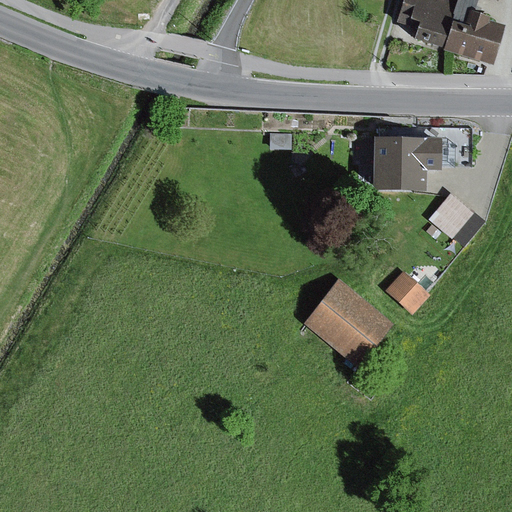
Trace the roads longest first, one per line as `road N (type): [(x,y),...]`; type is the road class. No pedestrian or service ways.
road 1 (tertiary): [(213,89),(511,102)]
road 2 (tertiary): [(0,21),(135,71),(213,89)]
